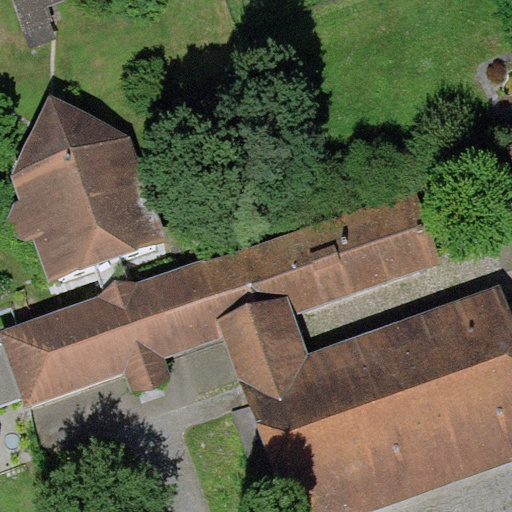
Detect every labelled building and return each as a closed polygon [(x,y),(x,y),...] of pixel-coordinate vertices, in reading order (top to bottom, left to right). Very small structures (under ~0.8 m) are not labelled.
[(14,0),(31,45),(56,36),(45,8),(66,0),(14,0)] [(33,239),(49,280),(167,238),(128,133),(50,92),(11,173),(17,196),(4,228),(33,239)] [(99,294),(0,328),(0,329),(4,342),(25,400),(28,407),(126,372),(134,393),(174,379),(167,358),(225,338),(218,320),(288,295),(295,313),(444,260),(418,187),(208,261),(206,256),(139,280),(119,287),(99,294)] [(365,511),(511,460),(511,308),(504,285),(309,354),(295,313),(288,295),(218,320),(225,338),(286,511),(365,511)] [(0,408),(25,400),(4,342),(0,343),(0,408)]
